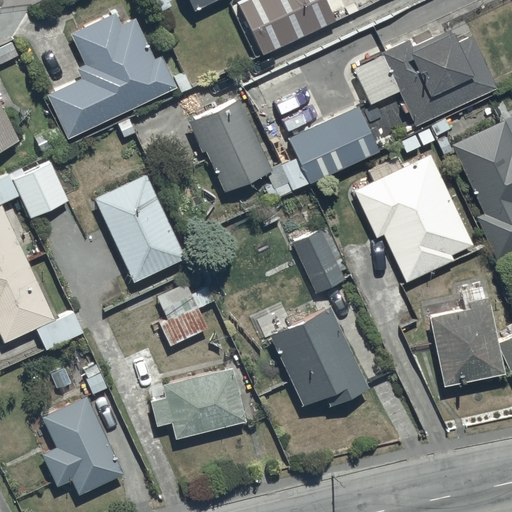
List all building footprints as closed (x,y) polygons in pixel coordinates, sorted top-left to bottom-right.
[(324,0),(244,0),(238,3),(262,55),(334,21),(324,0)] [(44,92),(65,135),(174,84),(159,53),(153,56),(133,14),(119,22),(112,9),(66,31),(81,62),(74,66),(78,75),(44,92)] [(368,101),(395,88),(401,100),(398,101),(402,110),(405,109),(412,122),(496,84),(471,30),(454,38),(448,25),(409,43),(406,36),(378,49),(379,53),(352,66),(368,101)] [(270,167),(269,164),(236,95),(186,118),(190,127),(188,128),(198,150),(202,148),(222,190),(265,170),(270,167)] [(270,167),(265,170),(266,172),(258,176),(267,195),(275,191),(277,195),(376,148),(354,101),(284,135),(293,153),(269,164),(270,167)] [(0,146),(17,137),(0,104),(0,146)] [(480,230),(486,243),(494,258),(511,249),(511,137),(511,138),(502,117),(448,143),(480,209),(472,213),(480,230)] [(161,128),(174,158),(190,152),(177,121),(161,128)] [(470,241),(469,239),(427,151),(351,188),(373,235),(381,231),(404,279),(451,257),(448,251),(469,242),(470,241)] [(9,176),(18,194),(27,215),(66,198),(48,158),(9,176)] [(18,194),(9,176),(7,170),(0,173),(0,201),(18,194)] [(90,196),(131,279),(183,253),(142,170),(90,196)] [(0,201),(0,339),(0,340),(32,326),(42,347),(80,330),(70,308),(52,316),(0,201)] [(289,239),(313,292),(343,278),(337,265),(342,262),(325,223),(289,239)] [(511,256),(502,261),(511,282),(511,256)] [(157,321),(167,343),(205,325),(196,306),(213,298),(206,283),(190,291),(184,280),(154,294),(165,317),(157,321)] [(426,313),(440,383),(501,370),(495,341),(485,293),(481,294),(479,283),(458,287),(461,306),(426,313)] [(267,332),(300,402),(322,392),(328,403),(365,385),(327,304),(267,332)] [(511,333),(495,341),(511,377),(511,333)] [(172,436),(243,418),(229,364),(159,381),(163,394),(147,398),(153,422),(168,419),(172,436)] [(264,392),(279,423),(294,415),(279,385),(264,392)] [(69,477),(76,491),(120,471),(84,393),(40,414),(54,444),(38,451),(53,484),(69,477)]
